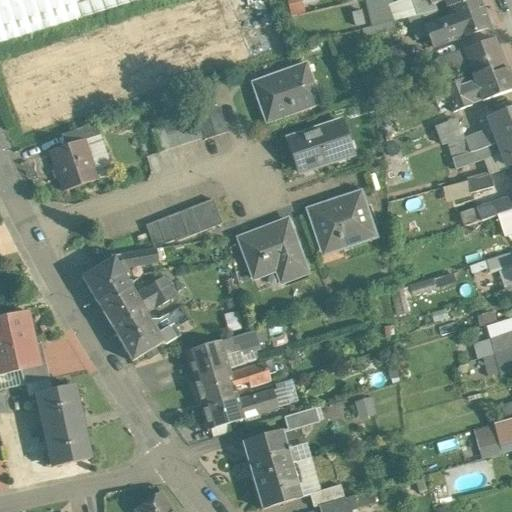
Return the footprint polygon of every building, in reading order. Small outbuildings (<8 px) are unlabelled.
[(0,0),(0,43),(139,0),(0,0)] [(284,44),(268,0),(170,0),(0,58),(0,64),(23,133),(284,44)] [(304,12),(302,0),(289,0),(292,14),(304,12)] [(414,0),(418,10),(435,4),(445,1),(447,8),(469,0),(414,0)] [(469,0),(447,8),(450,16),(440,19),(424,25),(433,49),(459,39),(459,40),(489,29),(478,0),(469,0)] [(435,4),(418,10),(420,17),(421,17),(437,12),(435,4)] [(437,12),(421,17),(424,25),(440,19),(437,12)] [(493,39),(463,50),(463,51),(470,70),(473,76),(488,70),(490,76),(505,70),(493,39)] [(463,51),(441,59),(449,78),(470,70),(463,51)] [(306,65),(253,84),(266,122),(319,103),(306,65)] [(490,76),(488,70),(473,76),(475,83),(467,86),(474,104),(482,101),(511,90),(511,88),(505,70),(490,76)] [(464,80),(443,88),(452,113),(474,104),(467,86),(464,80)] [(218,108),(207,112),(215,137),(227,132),(218,108)] [(511,109),(489,118),(496,135),(489,138),(492,146),(511,137),(511,109)] [(207,112),(196,116),(203,138),(204,140),(215,137),(207,112)] [(196,116),(184,120),(192,142),(203,138),(196,116)] [(445,156),(465,152),(458,118),(438,122),(445,156)] [(184,120),(173,123),(180,146),(192,142),(184,120)] [(340,121),(288,139),(300,173),(336,161),(334,154),(350,148),(340,121)] [(173,123),(162,127),(169,150),(180,146),(173,123)] [(486,131),(471,137),(476,151),(492,146),(489,138),(486,131)] [(511,137),(492,146),(495,154),(502,151),(509,168),(511,166),(511,137)] [(85,141),(49,153),(63,192),(98,180),(85,141)] [(492,146),(476,151),(481,166),(497,160),(495,154),(492,146)] [(490,175),(467,181),(470,194),(493,188),(490,175)] [(361,193),(313,209),(326,247),(340,242),(342,249),(376,238),(361,193)] [(511,197),(492,204),(497,216),(511,211),(511,197)] [(213,200),(201,205),(210,229),(222,224),(213,200)] [(210,229),(201,205),(190,209),(199,233),(210,229)] [(190,209),(179,213),(188,237),(199,233),(190,209)] [(511,211),(497,216),(504,235),(511,233),(511,211)] [(179,213),(167,218),(176,240),(176,242),(188,237),(179,213)] [(167,218),(156,222),(165,244),(176,240),(167,218)] [(287,221),(238,239),(254,279),(281,269),(286,282),(307,274),(287,221)] [(156,222),(145,226),(154,248),(165,244),(156,222)] [(155,250),(112,257),(113,260),(117,267),(117,266),(123,277),(127,274),(125,270),(129,267),(157,263),(155,250)] [(113,260),(82,278),(96,302),(112,293),(115,299),(131,290),(123,277),(117,266),(117,267),(113,260)] [(163,278),(134,295),(138,303),(145,300),(168,287),(163,278)] [(168,287),(145,300),(138,303),(145,314),(155,308),(156,310),(174,298),(168,287)] [(115,299),(112,293),(96,302),(107,321),(138,303),(134,295),(131,290),(115,299)] [(138,303),(107,321),(118,339),(149,321),(145,314),(138,303)] [(26,315),(0,320),(0,375),(20,371),(37,367),(37,366),(33,346),(31,347),(24,316),(26,316),(26,315)] [(185,318),(161,333),(168,344),(178,338),(183,347),(197,339),(185,318)] [(149,321),(118,339),(132,362),(162,344),(165,346),(168,344),(161,333),(157,335),(149,321)] [(235,338),(186,353),(194,380),(229,370),(223,350),(232,353),(239,351),(235,338)] [(511,349),(494,355),(499,376),(511,372),(511,349)] [(264,364),(245,370),(249,382),(251,388),(270,382),(264,364)] [(37,367),(20,371),(23,386),(49,380),(46,365),(37,366),(37,367)] [(229,370),(194,380),(202,407),(237,396),(234,387),(249,382),(245,370),(230,374),(229,370)] [(73,387),(36,395),(52,468),(89,460),(73,387)] [(273,391),(254,397),(257,409),(259,414),(278,409),(273,391)] [(237,396),(202,407),(209,430),(244,419),(242,414),(257,409),(254,397),(239,401),(237,396)] [(315,409),(286,417),(290,430),(319,422),(315,409)] [(511,419),(493,425),(499,445),(511,441),(511,419)] [(281,431),(242,443),(253,476),(295,464),(290,448),(286,449),(281,431)] [(295,464),(253,476),(263,510),(301,499),(297,485),(302,483),(295,464)] [(340,486),(309,495),(313,508),(319,506),(344,499),(340,486)] [(172,511),(160,494),(135,511),(172,511)] [(344,499),(319,506),(320,511),(352,511),(357,511),(354,496),(344,499)]
